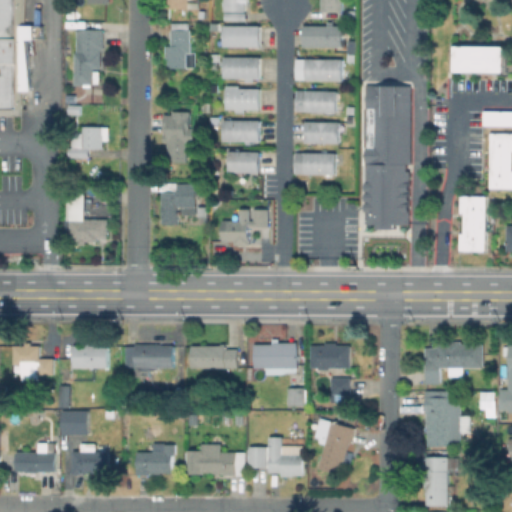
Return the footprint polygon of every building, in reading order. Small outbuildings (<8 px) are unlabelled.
[(0,0),(25,0),(25,25),(37,25),(37,39),(28,40),(33,90),(24,91),(24,110),(0,109),(0,0)] [(190,0),(190,8),(169,8),(169,0),(190,0)] [(250,0),(250,20),(224,20),(224,0),(250,0)] [(346,0),(346,12),(321,12),(321,0),(346,0)] [(191,21),(191,29),(193,29),(193,52),(188,52),(188,67),(167,67),(167,44),(173,44),(173,29),(174,29),(174,21),(191,21)] [(263,24),(263,48),(223,48),(223,24),(263,24)] [(346,25),(345,49),(302,49),(303,25),(346,25)] [(102,49),(102,68),(96,68),(95,83),(85,83),(85,85),(76,85),(78,28),(105,29),(105,49),(102,49)] [(453,45),(503,45),(503,71),(453,71),(453,45)] [(265,56),(264,79),(224,79),(224,55),(265,56)] [(344,57),(344,80),(295,79),(295,57),(344,57)] [(409,225),(400,224),(400,230),(377,229),(377,224),(363,224),(364,144),(371,144),(371,116),(365,116),(365,82),(411,82),(409,225)] [(263,86),(263,110),(225,110),(225,86),(263,86)] [(340,88),(340,112),(294,112),(294,88),(340,88)] [(193,136),(193,161),(168,161),(168,135),(161,135),(161,110),(193,111),(193,136)] [(481,110),(511,110),(511,124),(481,124),(481,110)] [(263,118),(263,142),(223,142),(223,118),(263,118)] [(344,121),(344,143),(303,143),(303,120),(344,121)] [(104,126),(104,134),(105,134),(105,148),(91,148),(91,157),(71,157),(71,147),(84,147),(84,142),(85,142),(85,126),(104,126)] [(511,132),(489,132),(488,188),(511,188),(511,170),(511,150),(511,132)] [(263,150),(263,175),(227,174),(228,149),(263,150)] [(339,150),(339,176),(293,176),(293,150),(339,150)] [(199,184),(199,205),(181,205),(181,223),(163,222),(163,190),(178,190),(178,183),(199,184)] [(459,195),(485,195),(484,251),(458,251),(458,232),(462,232),(462,212),(459,212),(459,195)] [(252,218),(255,218),(256,208),(270,208),(270,227),(252,227),(252,244),(242,244),(242,246),(238,245),(238,244),(237,244),(237,241),(225,241),(225,219),(242,220),(242,208),(253,208),(252,218)] [(110,219),(110,237),(100,237),(100,241),(88,241),(88,244),(81,244),(81,240),(72,240),(72,218),(110,219)] [(464,340),(464,343),(486,343),(486,367),(466,367),(466,375),(451,375),(451,367),(442,367),(442,383),(427,383),(427,346),(438,346),(438,343),(446,343),(446,340),(464,340)] [(300,341),(300,366),(286,366),(286,374),(269,374),(269,365),(256,366),(256,343),(277,343),(277,341),(300,341)] [(35,342),(35,344),(43,345),(43,358),(57,358),(56,374),(29,374),(29,363),(16,363),(16,344),(27,344),(27,342),(35,342)] [(340,344),(353,344),(353,367),(332,367),(332,369),(313,369),(313,344),(328,344),(328,342),(340,342),(340,344)] [(177,344),(176,366),(161,366),(161,369),(146,369),(146,366),(127,365),(128,343),(177,344)] [(240,348),(239,366),(194,366),(194,343),(228,344),(227,348),(240,348)] [(511,343),(511,416),(502,416),(502,403),(510,403),(511,343)] [(112,345),(112,366),(77,366),(77,345),(112,345)] [(353,376),(353,393),(333,393),(334,376),(353,376)] [(58,406),(69,406),(70,385),(59,384),(58,406)] [(308,387),(308,405),(290,404),(290,387),(308,387)] [(498,391),(497,416),(488,416),(488,408),(483,408),(483,391),(498,391)] [(464,402),(464,445),(430,445),(430,412),(427,412),(427,396),(453,396),(453,402),(464,402)] [(91,409),(91,433),(65,434),(65,409),(91,409)] [(237,425),(237,415),(245,415),(245,425),(237,425)] [(357,427),(353,442),(351,441),(343,473),(320,467),(329,435),(319,432),(322,418),(357,427)] [(306,444),(306,475),(283,475),(283,471),(271,471),(271,466),(248,466),(248,449),(252,449),(251,445),(271,445),(271,436),(284,436),(285,444),(306,444)] [(40,441),(59,442),(59,451),(59,471),(18,470),(18,451),(40,452),(40,441)] [(177,443),(177,454),(174,454),(174,471),(152,471),(152,474),(139,474),(139,451),(166,451),(166,443),(177,443)] [(98,444),(98,450),(111,450),(111,472),(88,472),(88,473),(75,473),(75,450),(84,450),(84,444),(98,444)] [(239,452),(238,475),(227,474),(227,473),(190,472),(190,450),(239,452)] [(462,457),(462,469),(450,469),(450,504),(429,504),(429,494),(428,494),(428,470),(429,470),(429,456),(450,456),(450,457),(462,457)]
